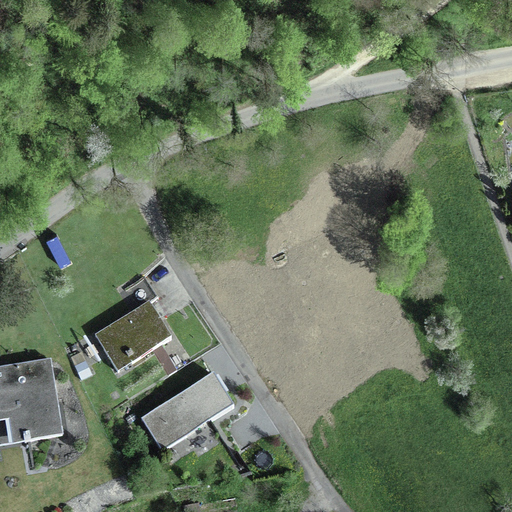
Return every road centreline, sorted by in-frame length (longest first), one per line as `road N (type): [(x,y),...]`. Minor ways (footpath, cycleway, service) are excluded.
road 1 (residential): [(511,58),(281,104),(162,145),(0,249)]
road 2 (track): [(309,98),(440,0)]
